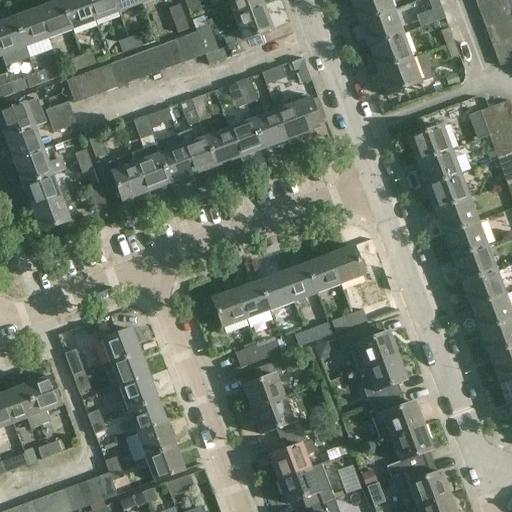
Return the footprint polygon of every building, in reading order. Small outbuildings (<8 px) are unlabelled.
[(72,31),(95,22),(86,0),(63,0),(61,1),(72,31)] [(86,0),(95,22),(118,14),(113,0),(86,0)] [(113,0),(118,14),(142,5),(140,0),(113,0)] [(264,6),(261,0),(227,0),(234,18),(264,6)] [(351,0),(360,24),(394,11),(389,0),(351,0)] [(437,0),(427,0),(433,14),(442,11),(437,0)] [(474,0),(477,7),(497,0),(500,0),(504,11),(511,9),(507,0),(474,0)] [(500,0),(497,0),(477,7),(482,19),(504,11),(500,0)] [(48,40),(72,31),(61,1),(37,10),(48,40)] [(203,14),(199,4),(187,8),(191,18),(203,14)] [(180,6),(169,10),(177,34),(189,29),(180,6)] [(273,31),(264,6),(234,18),(240,33),(233,36),(236,45),(227,49),(230,59),(266,46),(262,35),(273,31)] [(504,11),(482,19),(486,31),(509,23),(511,31),(511,11),(511,9),(504,11)] [(26,48),(48,40),(37,10),(14,18),(26,48)] [(394,11),(360,24),(369,48),(402,35),(394,11)] [(0,53),(2,57),(26,48),(14,18),(0,23),(0,53)] [(511,31),(509,23),(486,31),(491,43),(511,35),(511,31)] [(196,32),(197,33),(205,56),(217,52),(208,27),(196,32)] [(440,34),(445,46),(454,43),(449,31),(440,34)] [(197,33),(185,38),(193,60),(205,56),(197,33)] [(369,48),(378,72),(411,59),(402,35),(369,48)] [(511,35),(491,43),(495,55),(511,49),(511,35)] [(138,36),(128,40),(132,51),(142,47),(138,36)] [(183,64),(193,60),(185,38),(175,41),(183,64)] [(128,40),(118,44),(122,55),(132,51),(128,40)] [(172,68),(183,64),(175,41),(164,46),(172,68)] [(460,59),(454,43),(445,46),(451,62),(460,59)] [(162,72),(172,68),(164,46),(153,49),(162,72)] [(150,77),(162,72),(153,49),(142,54),(150,77)] [(500,67),(511,62),(511,49),(495,55),(500,67)] [(91,53),(81,57),(85,68),(95,65),(91,53)] [(140,80),(150,77),(142,54),(132,57),(140,80)] [(81,57),(71,61),(75,72),(85,68),(81,57)] [(132,57),(121,62),(129,84),(140,80),(132,57)] [(421,84),(411,59),(378,72),(387,96),(421,84)] [(303,85),(311,82),(303,60),(291,65),(294,73),(298,71),(303,85)] [(121,62),(109,66),(117,89),(129,84),(121,62)] [(107,93),(117,89),(109,66),(98,70),(107,93)] [(96,97),(107,93),(98,70),(87,74),(96,97)] [(45,71),(35,74),(40,86),(49,82),(45,71)] [(35,74),(24,79),(28,90),(40,86),(35,74)] [(85,101),(96,97),(87,74),(77,78),(85,101)] [(455,74),(445,78),(448,88),(459,84),(455,74)] [(0,78),(0,100),(16,94),(11,83),(10,84),(7,76),(0,78)] [(75,105),(85,101),(77,78),(66,82),(75,105)] [(238,83),(246,106),(258,101),(250,79),(238,83)] [(235,110),(246,106),(238,83),(227,88),(235,110)] [(287,108),(276,112),(287,142),(288,144),(291,146),(301,142),(302,138),(301,136),(311,133),(310,130),(320,126),(310,99),(303,95),(289,101),(287,108)] [(191,101),(200,123),(211,119),(203,97),(191,101)] [(326,120),(318,99),(311,101),(319,123),(326,120)] [(0,113),(0,125),(5,140),(35,128),(26,104),(16,108),(14,101),(4,105),(6,111),(0,113)] [(189,127),(200,123),(191,101),(181,105),(189,127)] [(480,113),(484,125),(511,114),(511,108),(509,102),(480,113)] [(46,112),(50,123),(72,114),(68,104),(46,112)] [(263,151),(287,142),(276,112),(252,121),(263,151)] [(240,126),(229,130),(240,159),(241,161),(243,164),(254,160),(255,156),(254,154),(263,151),(252,121),(249,113),(243,116),(239,122),(240,126)] [(72,114),(50,123),(54,134),(76,126),(72,114)] [(145,119),(153,141),(164,137),(156,114),(145,119)] [(511,128),(511,114),(484,125),(489,137),(511,128)] [(142,145),(153,141),(145,119),(134,123),(142,145)] [(408,139),(417,163),(450,151),(441,127),(408,139)] [(44,151),(35,128),(5,140),(14,163),(44,151)] [(511,142),(511,128),(489,137),(493,149),(511,142)] [(216,168),(240,159),(229,130),(205,139),(216,168)] [(88,139),(97,162),(108,158),(100,135),(88,139)] [(170,186),(193,177),(182,147),(177,136),(154,145),(170,186)] [(193,177),(216,168),(205,139),(182,147),(193,177)] [(511,155),(511,142),(493,149),(498,161),(511,155)] [(146,195),(170,186),(154,145),(131,154),(146,195)] [(23,187),(53,175),(65,171),(62,162),(58,163),(52,148),(44,151),(14,163),(23,187)] [(75,155),(79,166),(90,161),(86,151),(75,155)] [(459,175),(450,151),(417,163),(426,187),(459,175)] [(108,162),(112,173),(103,177),(113,205),(123,201),(123,203),(146,195),(131,154),(108,162)] [(511,169),(511,155),(498,161),(502,173),(511,169)] [(90,161),(79,166),(83,175),(94,171),(90,161)] [(511,183),(511,169),(502,173),(507,185),(511,183)] [(62,199),(53,175),(23,187),(32,210),(62,199)] [(426,187),(435,211),(468,199),(459,175),(426,187)] [(88,188),(97,213),(108,209),(99,184),(88,188)] [(62,199),(32,210),(41,234),(71,222),(62,199)] [(477,223),(468,199),(435,211),(444,235),(477,223)] [(444,235),(452,259),(486,247),(477,223),(444,235)] [(328,256),(340,286),(364,276),(353,247),(328,256)] [(495,271),(486,247),(452,259),(462,284),(495,271)] [(317,294),(340,286),(328,256),(306,264),(317,294)] [(293,303),(317,294),(306,264),(282,273),(293,303)] [(462,284),(471,308),(504,295),(495,271),(462,284)] [(270,312),(293,303),(282,273),(259,282),(270,312)] [(246,321),(270,312),(259,282),(235,291),(246,321)] [(222,330),(246,321),(235,291),(211,300),(222,330)] [(511,319),(511,316),(504,295),(471,308),(480,332),(511,319)] [(362,311),(351,315),(355,326),(367,322),(362,311)] [(355,326),(351,315),(331,323),(335,334),(355,326)] [(511,319),(480,332),(489,356),(511,347),(511,319)] [(98,322),(58,337),(63,351),(103,336),(98,322)] [(373,338),(369,327),(338,339),(342,351),(349,348),(358,372),(365,369),(397,357),(388,333),(373,338)] [(315,329),(304,333),(309,344),(319,340),(315,329)] [(102,341),(111,365),(140,354),(131,330),(102,341)] [(309,344),(304,333),(294,336),(299,348),(309,344)] [(277,343),(257,350),(261,362),(281,354),(277,343)] [(511,374),(511,347),(489,356),(498,380),(511,374)] [(73,379),(85,374),(76,350),(64,355),(73,379)] [(261,362),(257,350),(244,355),(248,366),(261,362)] [(149,377),(140,354),(111,365),(120,388),(149,377)] [(369,407),(373,406),(395,397),(391,387),(406,381),(397,357),(365,369),(371,384),(365,386),(363,391),(369,407)] [(283,360),(254,371),(258,382),(243,388),(252,411),(284,399),(275,376),(288,371),(283,360)] [(92,392),(85,374),(73,379),(82,402),(91,399),(89,393),(92,392)] [(511,374),(498,380),(507,404),(511,402),(511,374)] [(128,411),(158,400),(149,377),(120,388),(128,411)] [(50,378),(25,387),(40,426),(48,423),(44,413),(60,407),(50,378)] [(30,430),(40,426),(25,387),(2,395),(13,425),(26,420),(30,430)] [(0,429),(13,425),(2,395),(0,396),(0,429)] [(391,439),(423,427),(414,403),(399,408),(395,397),(373,406),(377,417),(372,419),(381,443),(391,439)] [(276,429),(280,441),(303,432),(299,421),(293,423),(284,399),(252,411),(261,435),(276,429)] [(166,424),(158,400),(128,411),(137,435),(166,424)] [(103,421),(99,411),(87,416),(91,425),(103,421)] [(106,432),(103,421),(91,425),(95,436),(106,432)] [(146,459),(176,448),(166,424),(137,435),(146,459)] [(391,439),(400,462),(387,467),(391,479),(399,476),(421,468),(417,457),(432,451),(423,427),(391,439)] [(278,481),(310,469),(301,445),(307,443),(303,432),(280,441),(284,451),(269,457),(278,481)] [(58,443),(48,447),(52,458),(62,454),(58,443)] [(48,447),(38,450),(42,461),(52,458),(48,447)] [(184,472),(176,448),(146,459),(155,483),(184,472)] [(37,462),(32,449),(24,452),(28,465),(37,462)] [(104,463),(108,472),(120,468),(116,459),(104,463)] [(11,460),(1,464),(5,476),(16,472),(11,460)] [(321,465),(310,469),(278,481),(287,505),(302,499),(307,511),(330,502),(334,500),(321,465)] [(120,468),(108,472),(112,483),(124,479),(120,468)] [(408,484),(417,508),(449,496),(440,472),(425,478),(421,468),(399,476),(403,487),(408,484)] [(378,482),(374,471),(362,476),(367,487),(378,482)] [(117,496),(112,483),(108,472),(98,476),(106,500),(117,496)] [(171,495),(194,486),(190,475),(166,484),(171,495)] [(98,476),(87,481),(95,504),(106,500),(98,476)] [(87,481),(76,485),(85,508),(95,504),(87,481)] [(76,485),(65,489),(73,511),(85,508),(76,485)] [(73,511),(65,489),(54,493),(61,511),(73,511)] [(152,489),(143,492),(147,504),(157,500),(152,489)] [(143,492),(132,496),(136,508),(147,504),(143,492)] [(61,511),(54,493),(43,497),(48,511),(61,511)] [(454,511),(449,496),(417,508),(418,511),(454,511)] [(48,511),(43,497),(32,501),(36,511),(48,511)] [(36,511),(32,501),(21,505),(23,511),(36,511)] [(333,511),(330,502),(307,511),(333,511)]
